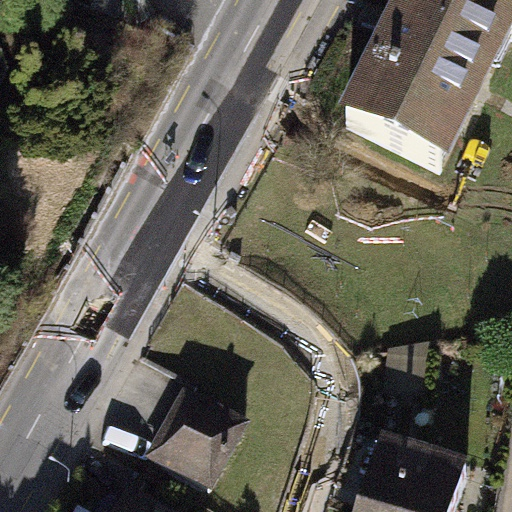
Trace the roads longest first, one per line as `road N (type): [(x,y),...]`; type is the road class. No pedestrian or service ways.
road 1 (residential): [(306,511),(340,400),(329,364),(276,311),(144,235)]
road 2 (primary): [(0,495),(144,235)]
road 3 (primary): [(144,235),(277,0)]
